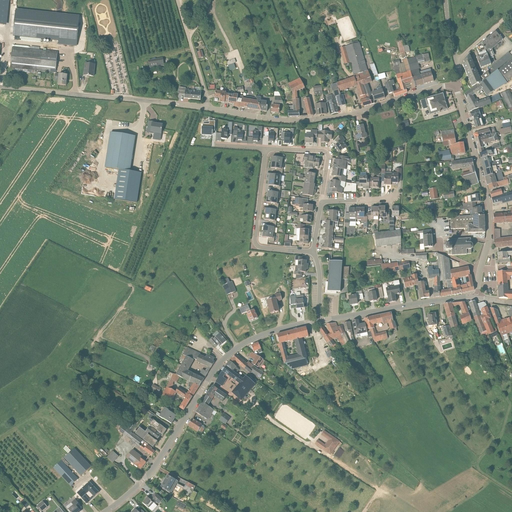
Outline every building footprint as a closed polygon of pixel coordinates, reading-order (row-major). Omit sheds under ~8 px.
[(0,0),(0,24),(6,25),(8,0),(0,0)] [(16,10),(13,35),(59,41),(58,45),(76,47),(79,17),(16,10)] [(491,59),(490,57),(494,55),(492,50),(503,40),(495,31),(476,48),(480,57),(477,58),(481,69),(491,65),(491,64),(495,61),(494,58),(491,59)] [(367,71),(359,43),(345,47),(350,63),(353,75),(358,74),(365,95),(369,98),(373,97),(374,101),(385,98),(382,90),(371,93),(367,83),(372,82),(368,71),(367,71)] [(58,52),(12,47),(10,68),(56,72),(58,52)] [(350,63),(345,47),(340,48),(344,64),(350,63)] [(509,53),(501,59),(505,64),(511,58),(511,51),(509,53)] [(423,55),(416,57),(418,64),(425,62),(430,61),(428,54),(423,55)] [(471,61),(469,55),(464,62),(464,64),(462,65),(471,84),(468,86),(471,90),(485,79),(489,75),(488,72),(482,77),(477,66),(474,68),(472,61),(471,61)] [(419,69),(418,64),(416,57),(407,60),(415,87),(434,81),(433,81),(431,73),(430,69),(424,71),(425,75),(418,77),(416,70),(419,69)] [(148,62),(149,68),(164,66),(163,60),(163,59),(148,62)] [(491,66),(494,69),(495,71),(505,64),(501,59),(491,66)] [(415,87),(407,60),(403,61),(403,63),(400,64),(399,60),(393,62),(394,66),(395,70),(397,80),(398,80),(398,83),(399,83),(401,90),(393,93),(395,97),(407,93),(406,90),(411,89),(415,88),(415,87)] [(84,76),(93,77),(94,65),(85,64),(84,76)] [(58,81),(58,85),(66,86),(67,75),(63,74),(63,75),(55,74),(55,81),(58,81)] [(371,104),(369,98),(365,95),(358,74),(353,75),(354,78),(356,86),(360,97),(361,96),(362,100),(361,100),(363,107),(371,104)] [(288,83),(292,92),(293,99),(293,106),(288,106),(288,112),(288,117),(299,116),(298,99),(297,91),(304,87),(300,79),(293,82),(292,81),(288,83)] [(487,96),(493,91),(485,79),(471,90),(464,95),(469,103),(469,105),(467,106),(468,112),(491,104),(489,98),(480,101),(479,100),(478,101),(477,99),(473,101),(471,97),(481,88),(487,96)] [(339,91),(352,87),(350,80),(346,81),(337,84),(339,91)] [(393,81),(393,80),(390,81),(389,82),(385,83),(389,94),(393,92),(391,86),(394,85),(393,81)] [(331,115),(338,113),(334,98),(335,97),(340,95),(339,91),(337,84),(331,86),(333,96),(329,97),(330,101),(328,102),(331,115)] [(184,99),(200,100),(201,91),(185,90),(184,99)] [(226,92),(216,91),(215,97),(220,98),(220,102),(225,103),(225,102),(228,102),(229,95),(226,94),(226,92)] [(511,107),(511,98),(509,91),(501,93),(508,109),(511,107)] [(233,106),(240,107),(242,96),(238,95),(234,94),(233,95),(229,95),(228,102),(228,103),(233,104),(233,106)] [(444,100),(443,94),(425,99),(420,101),(423,109),(428,108),(430,115),(439,112),(440,112),(447,110),(445,103),(445,100),(444,100)] [(245,99),(244,99),(244,96),(242,96),(240,107),(240,108),(261,111),(257,101),(249,100),(250,97),(245,97),(245,99)] [(272,105),(271,112),(279,113),(279,106),(279,103),(283,104),(281,97),(276,97),(275,103),(274,105),(272,105)] [(261,111),(267,112),(267,106),(266,106),(266,102),(260,101),(261,99),(256,98),(257,101),(261,111)] [(304,99),(308,116),(313,116),(309,98),(304,99)] [(317,115),(326,114),(325,103),(315,104),(317,115)] [(473,117),(474,121),(482,119),(481,115),(483,115),(482,110),(470,113),(471,118),(473,117)] [(475,129),(484,127),(482,119),(474,121),(473,121),(476,129),(475,129)] [(156,134),(157,131),(161,132),(163,125),(156,124),(156,123),(155,123),(153,122),(149,122),(147,132),(147,133),(148,133),(150,133),(156,134)] [(203,135),(212,136),(213,131),(215,131),(216,122),(210,122),(210,125),(204,124),(203,135)] [(222,130),(221,139),(227,140),(227,135),(231,135),(232,122),(228,122),(227,130),(222,130)] [(360,142),(359,141),(360,141),(359,139),(367,137),(365,129),(364,130),(363,125),(356,127),(358,135),(354,136),(354,140),(358,159),(361,158),(358,142),(360,142)] [(237,140),(243,141),(243,137),(246,137),(247,126),(243,126),(243,130),(238,129),(237,140)] [(262,139),(262,127),(258,127),(258,131),(253,130),(253,141),(258,142),(258,139),(262,139)] [(475,139),(487,136),(496,133),(496,134),(497,134),(495,127),(489,129),(473,134),(475,139)] [(274,143),(274,139),(277,139),(278,130),(274,130),(274,133),(269,133),(268,142),(274,143)] [(317,137),(317,131),(311,130),(311,134),(305,134),(305,135),(305,143),(313,143),(313,137),(317,137)] [(318,131),(318,138),(321,138),(321,142),(328,143),(328,139),(332,139),(332,132),(328,132),(328,131),(318,131)] [(119,170),(130,171),(135,136),(110,132),(105,167),(119,170)] [(293,139),(293,133),(285,133),(284,144),(290,144),(290,139),(293,139)] [(499,141),(496,134),(496,133),(487,136),(489,143),(499,141)] [(442,136),(443,142),(455,140),(454,134),(442,136)] [(341,136),(335,140),(338,145),(336,146),(335,145),(334,146),(339,153),(347,147),(343,141),(344,140),(341,136)] [(478,149),(483,148),(482,146),(486,145),(486,144),(489,143),(487,136),(475,139),(478,149)] [(452,156),(465,154),(463,143),(450,145),(452,156)] [(451,157),(450,150),(438,152),(439,158),(442,157),(442,161),(451,159),(451,161),(454,161),(453,157),(451,157)] [(481,158),(492,156),(497,155),(496,150),(484,153),(479,154),(481,158)] [(313,167),(318,168),(320,160),(313,159),(313,156),(304,154),(304,161),(305,161),(304,168),(306,168),(313,169),(313,167)] [(284,159),(284,155),(278,155),(278,158),(272,157),(272,158),(271,162),(271,163),(282,164),(282,159),(284,159)] [(349,157),(338,156),(337,160),(336,160),(335,162),(334,162),(333,168),(342,169),(347,170),(348,164),(349,157)] [(492,156),(481,158),(480,158),(483,170),(492,168),(496,167),(496,166),(501,165),(500,160),(493,161),(492,156)] [(473,184),(478,183),(476,175),(474,171),(474,170),(472,171),(471,167),(473,167),(473,166),(472,160),(448,164),(449,167),(452,167),(453,170),(469,167),(470,172),(461,174),(465,187),(473,184)] [(282,164),(271,163),(270,168),(271,168),(276,169),(276,172),(282,173),(283,164),(282,164)] [(497,171),(496,167),(492,168),(483,170),(485,177),(498,175),(497,174),(503,172),(502,170),(497,171)] [(337,181),(345,182),(346,177),(341,176),(342,169),(333,168),(332,176),(338,177),(337,181)] [(391,176),(391,183),(398,183),(398,176),(401,176),(401,169),(396,169),(395,173),(391,173),(391,176)] [(136,203),(141,173),(130,171),(119,170),(114,199),(136,203)] [(282,173),(276,172),(276,175),(270,174),(270,175),(269,179),(269,180),(280,181),(280,176),(282,176),(282,173)] [(369,178),(369,179),(369,187),(372,187),(372,189),(379,189),(379,181),(381,181),(381,176),(377,175),(377,178),(372,178),(369,178)] [(485,177),(488,185),(505,180),(504,177),(499,179),(498,175),(485,177)] [(508,180),(511,179),(510,176),(507,177),(504,177),(505,180),(488,185),(489,190),(494,188),(509,184),(508,180)] [(369,187),(369,179),(367,179),(367,177),(360,177),(359,182),(359,186),(359,187),(365,187),(365,188),(369,188),(369,187)] [(280,181),(269,180),(268,185),(269,185),(269,186),(274,186),(274,189),(280,190),(281,187),(279,186),(280,181)] [(344,188),(345,182),(337,181),(331,180),(330,188),(333,189),(332,192),(342,194),(343,188),(344,188)] [(267,197),(277,198),(279,199),(280,190),(274,189),(274,192),(268,191),(268,192),(267,192),(267,197)] [(429,189),(431,200),(438,199),(436,189),(429,189)] [(490,193),(491,198),(505,194),(504,189),(490,193)] [(464,206),(476,205),(476,202),(480,202),(480,194),(466,196),(467,203),(463,203),(464,206)] [(491,199),(493,203),(508,200),(507,195),(491,199)] [(277,198),(267,197),(267,198),(266,202),(266,203),(272,203),(272,206),(278,207),(278,204),(277,204),(277,198)] [(476,208),(476,205),(464,206),(464,210),(473,209),(474,215),(481,215),(481,207),(476,208)] [(278,207),(272,206),(271,209),(266,209),(265,209),(265,214),(275,216),(276,210),(278,211),(278,207)] [(389,218),(389,215),(387,215),(387,210),(385,210),(385,207),(378,206),(378,208),(378,215),(379,215),(382,215),(382,218),(384,218),(384,221),(389,221),(389,218)] [(378,208),(371,207),(371,211),(368,211),(368,216),(368,220),(373,220),(373,217),(378,217),(379,215),(378,215),(378,208)] [(511,208),(511,209),(511,213),(493,214),(494,224),(494,229),(494,240),(495,248),(511,245),(511,208)] [(364,209),(356,209),(356,220),(361,220),(361,222),(363,223),(363,228),(367,228),(367,223),(367,220),(368,220),(368,216),(364,215),(364,209)] [(275,216),(265,214),(265,215),(264,219),(264,220),(270,221),(270,224),(276,224),(276,221),(275,221),(275,216)] [(485,233),(484,215),(481,215),(474,215),(451,217),(451,229),(465,229),(465,232),(468,232),(468,233),(485,233)] [(276,228),(276,224),(270,224),(269,227),(264,226),(263,227),(263,231),(263,232),(273,233),(274,228),(276,228)] [(300,227),(300,236),(308,236),(309,230),(304,229),(305,225),(297,224),(297,227),(300,227)] [(394,231),(389,232),(378,234),(375,234),(376,247),(401,244),(401,230),(394,231)] [(432,247),(431,230),(417,231),(418,234),(420,233),(421,245),(424,245),(424,248),(432,247)] [(273,233),(263,232),(262,237),(268,238),(268,241),(274,242),(275,233),(273,233)] [(308,244),(308,236),(300,236),(300,241),(297,241),(297,245),(300,245),(300,244),(308,244)] [(470,243),(470,240),(470,239),(470,238),(447,240),(447,244),(445,244),(446,251),(448,251),(448,255),(451,255),(452,255),(466,255),(466,254),(471,254),(471,250),(473,248),(472,245),(470,243)] [(503,259),(504,263),(510,262),(509,256),(511,255),(511,251),(497,253),(498,260),(503,259)] [(437,262),(439,282),(446,281),(448,296),(453,295),(457,295),(462,293),(461,289),(460,288),(453,290),(451,280),(450,271),(449,259),(437,253),(438,262),(437,262)] [(308,267),(308,264),(306,264),(306,261),(303,261),(303,257),(295,257),(295,260),(298,260),(298,266),(308,267)] [(342,262),(334,261),(329,261),(327,291),(340,292),(341,279),(348,280),(349,267),(342,267),(342,262)] [(412,275),(409,262),(398,263),(381,264),(383,275),(408,269),(410,276),(402,278),(405,288),(414,285),(411,275),(412,275)] [(434,297),(441,297),(440,286),(439,282),(437,262),(431,263),(431,267),(427,267),(429,279),(434,279),(434,291),(433,291),(434,297)] [(511,270),(507,271),(507,263),(498,264),(498,269),(498,271),(497,272),(498,282),(499,298),(506,298),(511,299),(511,298),(511,270)] [(302,272),(305,273),(306,269),(308,269),(308,267),(298,266),(295,266),(295,272),(294,272),(294,275),(296,275),(296,279),(296,281),(298,282),(300,281),(301,280),(302,272)] [(470,276),(468,267),(450,271),(451,280),(458,279),(465,277),(471,276),(471,275),(470,276)] [(429,298),(429,291),(425,292),(424,281),(418,283),(417,274),(412,275),(411,275),(414,285),(418,285),(421,298),(421,299),(429,298)] [(474,291),(471,276),(465,277),(466,281),(464,281),(464,285),(460,286),(458,279),(451,280),(453,290),(460,288),(461,289),(462,293),(474,291)] [(396,302),(394,295),(400,294),(399,286),(386,288),(387,296),(388,296),(389,303),(396,302)] [(368,290),(370,301),(376,300),(375,289),(368,290)] [(274,299),(267,300),(271,314),(278,312),(276,301),(282,300),(280,294),(274,296),(274,299)] [(362,294),(349,297),(350,305),(357,304),(357,300),(363,299),(362,294)] [(297,308),(297,309),(303,308),(303,303),(304,303),(304,299),(303,295),(295,296),(296,304),(297,308)] [(480,334),(481,333),(487,331),(476,305),(475,301),(469,302),(473,314),(480,334)] [(464,302),(461,302),(460,305),(464,316),(460,317),(462,324),(466,322),(471,320),(464,302)] [(451,306),(455,306),(455,303),(444,304),(451,328),(457,326),(451,306)] [(494,332),(493,330),(489,319),(490,319),(488,314),(487,309),(485,303),(483,303),(476,305),(487,331),(488,335),(494,332)] [(247,305),(239,309),(241,314),(246,312),(250,321),(257,318),(253,310),(250,311),(247,305)] [(511,309),(508,311),(510,318),(502,320),(503,321),(500,322),(496,310),(491,310),(491,309),(491,308),(490,308),(496,324),(497,324),(503,341),(509,339),(508,337),(511,335),(511,309)] [(374,328),(373,324),(377,323),(382,322),(382,323),(382,324),(388,323),(391,330),(392,333),(397,331),(396,328),(394,322),(393,322),(391,313),(385,314),(381,315),(375,316),(371,317),(365,319),(366,319),(368,332),(370,332),(371,332),(372,337),(374,342),(378,341),(376,335),(374,328)] [(434,314),(434,313),(431,313),(431,314),(427,315),(428,322),(428,326),(429,326),(429,328),(437,327),(436,321),(437,321),(436,318),(436,319),(435,313),(434,314)] [(359,325),(358,320),(352,321),(355,335),(356,335),(356,338),(361,337),(360,334),(359,325)] [(350,322),(345,323),(344,323),(346,332),(349,331),(349,333),(350,333),(350,336),(352,341),(354,340),(352,330),(350,322)] [(338,327),(336,323),(333,324),(333,323),(327,324),(330,333),(328,334),(322,327),(319,329),(330,347),(331,347),(333,348),(337,346),(332,340),(337,337),(342,345),(349,342),(341,326),(338,327)] [(365,323),(359,325),(360,334),(361,337),(368,335),(367,333),(365,323)] [(452,336),(449,325),(441,328),(445,338),(452,336)] [(299,355),(302,367),(307,365),(307,364),(306,359),(306,360),(300,338),(308,336),(306,327),(302,328),(291,331),(294,340),(295,340),(299,355)] [(302,367),(299,355),(298,355),(288,357),(284,343),(294,340),(291,331),(277,335),(284,362),(291,369),(302,367)] [(214,336),(209,340),(216,348),(219,345),(220,347),(226,342),(220,334),(215,338),(214,336)] [(261,348),(258,343),(251,346),(254,352),(257,350),(259,353),(262,352),(261,349),(261,348)] [(193,359),(197,360),(199,355),(200,354),(186,348),(183,355),(184,356),(182,359),(185,361),(184,362),(176,375),(179,377),(182,378),(189,382),(190,382),(199,386),(204,379),(188,371),(194,361),(193,360),(193,359)] [(258,368),(263,360),(252,352),(249,356),(254,360),(252,364),(258,368)] [(246,364),(236,354),(232,358),(237,362),(238,363),(244,369),(247,365),(251,368),(253,366),(248,362),(246,364)] [(210,368),(214,362),(211,360),(212,357),(208,355),(207,355),(205,358),(199,355),(197,360),(196,362),(208,367),(210,368)] [(226,365),(225,366),(232,371),(236,373),(239,370),(236,367),(233,364),(229,362),(226,365)] [(250,373),(251,372),(254,367),(253,366),(251,368),(247,365),(244,369),(250,373)] [(240,383),(243,379),(235,374),(236,373),(232,371),(225,366),(222,371),(231,378),(232,377),(239,382),(240,383)] [(199,374),(205,377),(208,372),(210,368),(208,367),(205,371),(202,369),(199,374)] [(259,370),(255,375),(260,378),(263,373),(259,370)] [(171,379),(174,381),(177,382),(179,377),(176,375),(174,374),(171,379)] [(226,380),(219,376),(215,382),(222,386),(226,380)] [(246,376),(243,379),(240,383),(232,392),(241,400),(257,382),(254,379),(252,381),(246,376)] [(194,394),(199,386),(190,382),(189,382),(188,384),(188,386),(190,387),(188,389),(194,394)] [(160,389),(153,385),(150,390),(158,394),(160,389)] [(222,402),(227,396),(213,386),(202,402),(208,406),(214,396),(222,402)] [(176,393),(175,392),(171,390),(167,388),(165,391),(162,396),(171,401),(176,393)] [(178,388),(175,392),(176,393),(176,392),(185,399),(179,408),(184,411),(192,397),(187,394),(178,388)] [(208,406),(202,402),(195,412),(203,417),(209,407),(208,406)] [(176,416),(171,412),(168,411),(168,410),(165,407),(159,416),(163,419),(163,418),(166,420),(171,424),(171,423),(170,423),(175,415),(176,416)] [(224,412),(220,419),(226,423),(231,416),(224,412)] [(188,425),(198,431),(201,425),(192,419),(188,425)] [(163,435),(167,430),(153,420),(149,425),(150,426),(145,432),(140,428),(136,433),(144,440),(143,440),(153,448),(157,442),(156,441),(161,434),(163,435)] [(329,439),(324,446),(317,441),(315,444),(330,454),(339,442),(324,431),(322,434),(329,439)] [(145,448),(142,446),(140,447),(151,455),(154,451),(151,449),(152,448),(147,445),(145,448)] [(340,458),(345,451),(340,447),(335,455),(340,458)] [(64,458),(81,476),(91,467),(74,448),(64,458)] [(140,469),(146,463),(145,462),(146,461),(132,450),(126,457),(135,465),(134,465),(140,469)] [(113,463),(119,457),(113,451),(107,457),(113,463)] [(71,486),(78,479),(61,461),(53,468),(71,486)] [(167,476),(161,487),(168,492),(173,483),(183,489),(182,491),(188,495),(189,495),(190,493),(191,494),(195,486),(187,482),(184,487),(177,483),(178,482),(167,476)] [(83,488),(82,489),(85,493),(88,490),(92,494),(93,496),(94,497),(99,493),(89,482),(83,488)] [(90,498),(89,497),(88,498),(83,494),(85,493),(82,489),(77,494),(81,498),(87,504),(87,503),(89,501),(90,501),(91,499),(90,498)] [(163,500),(155,493),(150,499),(147,497),(142,503),(148,508),(153,503),(154,503),(155,502),(159,504),(163,500)] [(178,499),(176,504),(184,508),(187,503),(178,499)] [(70,511),(79,511),(81,511),(79,509),(81,507),(75,500),(71,503),(73,505),(68,510),(70,511)] [(37,506),(41,511),(47,507),(43,501),(37,506)]
